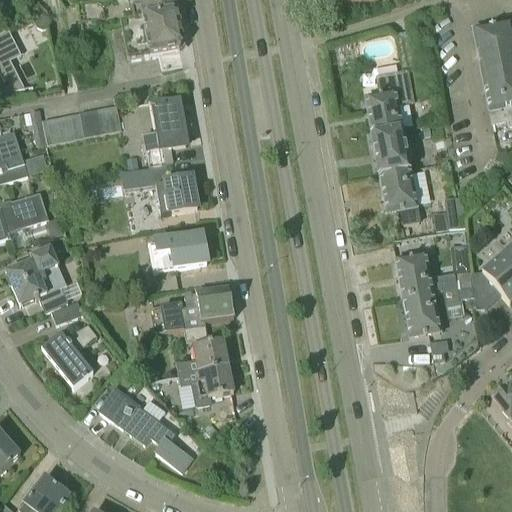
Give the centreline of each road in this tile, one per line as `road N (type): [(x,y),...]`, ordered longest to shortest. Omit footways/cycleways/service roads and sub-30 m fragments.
road 1 (secondary): [(348,511),(251,0)]
road 2 (unclassified): [(200,0),(290,511)]
road 3 (secondary): [(227,0),(316,511)]
road 4 (unclassified): [(371,511),(285,0)]
road 5 (residential): [(191,511),(87,459),(50,427),(0,361)]
road 6 (residential): [(436,511),(440,444),(480,374),(511,347)]
